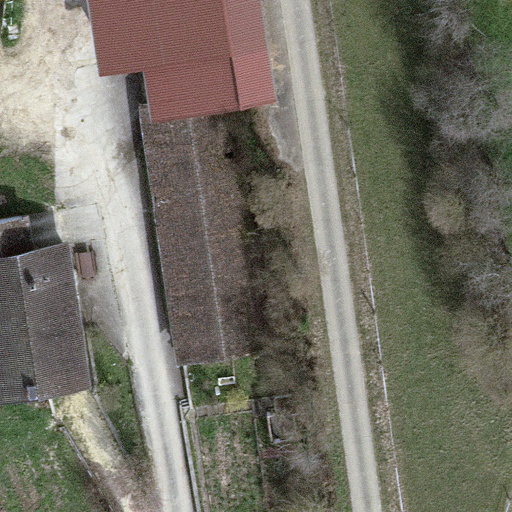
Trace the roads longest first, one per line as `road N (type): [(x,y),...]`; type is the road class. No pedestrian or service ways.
road 1 (unclassified): [(360,511),(289,0)]
road 2 (unclassified): [(97,117),(173,511)]
